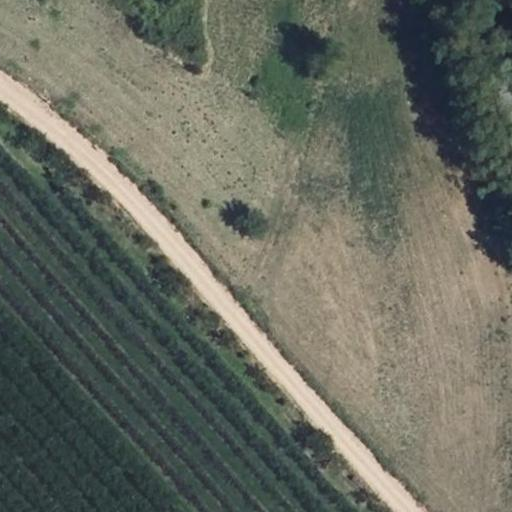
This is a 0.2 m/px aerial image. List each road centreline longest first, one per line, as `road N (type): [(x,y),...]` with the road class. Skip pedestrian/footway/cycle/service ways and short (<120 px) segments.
road 1 (track): [(0,90),(165,228),(297,395),(410,511)]
road 2 (unclassified): [(486,0),(511,126)]
